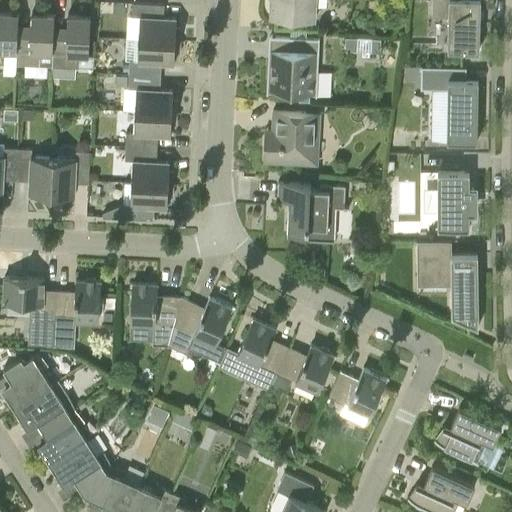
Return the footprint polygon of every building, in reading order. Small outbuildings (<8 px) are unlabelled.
[(315,20),(315,0),(271,0),(271,17),(315,20)] [(432,0),(432,15),(449,16),(448,49),(479,50),(480,0),(432,0)] [(140,15),(139,37),(176,39),(177,17),(164,16),(165,3),(133,1),(132,15),(140,15)] [(0,62),(4,63),(5,50),(17,50),(17,31),(18,31),(19,13),(20,13),(20,12),(0,10),(0,62)] [(17,31),(17,50),(17,63),(40,64),(41,51),(53,52),(54,33),(55,15),(57,15),(57,13),(33,12),(33,11),(32,11),(31,32),(18,31),(17,31)] [(54,33),(53,52),(53,65),(76,66),(77,53),(89,54),(91,15),(70,14),(70,13),(69,13),(68,33),(54,33)] [(267,91),(299,92),(310,93),(317,93),(320,37),(278,35),(277,49),(269,49),(267,91)] [(380,50),(380,37),(345,35),(344,48),(380,50)] [(175,62),(176,39),(139,37),(138,59),(130,59),(130,62),(130,71),(129,73),(161,75),(162,61),(175,62)] [(477,141),(477,82),(461,82),(461,66),(420,66),(420,89),(447,89),(447,140),(477,141)] [(137,87),(136,109),(172,111),(174,89),(161,88),(161,75),(129,73),(129,87),(137,87)] [(126,85),(127,75),(115,75),(115,85),(126,85)] [(310,93),(299,92),(299,101),(309,101),(310,93)] [(17,108),(4,107),(4,118),(17,119),(17,108)] [(34,109),(23,108),(22,118),(33,119),(34,109)] [(306,108),(305,111),(274,109),(273,128),(265,128),(264,160),(318,163),(320,111),(317,111),(318,108),(306,108)] [(126,145),(158,146),(159,133),(171,134),(172,111),(136,109),(135,131),(127,131),(126,145)] [(125,180),(125,181),(169,183),(170,160),(157,160),(158,146),(126,145),(125,159),(133,159),(132,180),(125,180)] [(0,190),(3,191),(4,178),(17,179),(19,147),(5,146),(4,154),(0,153),(0,190)] [(30,192),(53,193),(54,157),(32,155),(33,148),(19,147),(17,179),(31,179),(30,192)] [(54,157),(53,193),(75,194),(75,182),(89,182),(91,150),(77,150),(76,158),(54,157)] [(474,187),(469,187),(469,170),(438,170),(438,227),(470,227),(469,210),(474,210),(474,187)] [(311,182),(279,180),(278,199),(289,199),(288,232),(303,232),(302,238),(334,239),(336,206),(345,206),(346,184),(320,182),(320,188),(311,187),(311,182)] [(168,205),(169,183),(125,181),(124,203),(123,203),(104,211),(103,216),(123,217),(155,218),(155,205),(168,205)] [(417,240),(417,270),(451,270),(452,313),(478,325),(478,252),(451,252),(451,239),(417,240)] [(54,342),(56,318),(57,289),(45,289),(45,277),(5,275),(4,301),(31,302),(30,317),(29,341),(54,342)] [(76,290),(57,289),(56,318),(72,319),(72,317),(100,318),(101,280),(77,279),(76,290)] [(170,342),(171,342),(176,325),(183,296),(181,295),(158,294),(158,283),(133,282),(131,319),(154,320),(153,339),(153,341),(170,342)] [(209,357),(216,341),(233,306),(210,296),(205,306),(183,296),(176,325),(171,342),(187,350),(189,347),(209,357)] [(114,298),(104,298),(104,308),(114,308),(114,298)] [(272,337),(277,327),(254,316),(239,350),(228,345),(219,365),(270,388),(277,372),(278,372),(290,345),(272,337)] [(290,345),(278,372),(293,379),(294,377),(319,389),(335,354),(312,343),(307,353),(290,345)] [(5,367),(12,379),(10,379),(14,385),(6,391),(15,407),(52,383),(43,368),(49,363),(39,350),(25,360),(22,356),(5,367)] [(359,377),(341,369),(329,395),(345,403),(346,401),(370,413),(387,378),(364,367),(359,377)] [(59,378),(52,383),(15,407),(25,422),(34,417),(38,422),(39,421),(44,428),(76,407),(69,394),(59,378)] [(212,410),(211,406),(204,402),(199,412),(209,417),(212,410)] [(494,444),(502,426),(460,406),(450,428),(444,425),(435,438),(438,441),(442,444),(447,447),(452,450),(451,452),(466,459),(467,457),(478,462),(488,441),(494,444)] [(51,462),(89,439),(79,424),(85,420),(76,407),(44,428),(48,435),(47,436),(50,441),(42,447),(51,462)] [(193,435),(199,423),(189,419),(184,431),(193,435)] [(208,449),(216,428),(206,424),(197,444),(208,449)] [(98,454),(89,439),(51,462),(61,478),(70,473),(74,478),(75,477),(86,494),(112,464),(105,450),(98,454)] [(246,456),(251,446),(237,439),(232,450),(246,456)] [(286,456),(300,451),(297,440),(282,445),(286,456)] [(127,469),(112,464),(86,494),(103,502),(103,503),(108,506),(106,511),(126,511),(140,483),(124,476),(127,469)] [(467,502),(475,484),(433,465),(423,486),(417,483),(408,496),(411,500),(415,502),(419,505),(426,508),(425,510),(428,511),(454,511),(461,499),(467,502)] [(324,511),(326,509),(307,500),(315,483),(285,470),(277,488),(290,494),(282,511),(324,511)] [(155,491),(140,483),(126,511),(163,511),(173,492),(159,484),(155,491)] [(173,492),(163,511),(200,511),(201,511),(185,504),(187,497),(173,492)]
